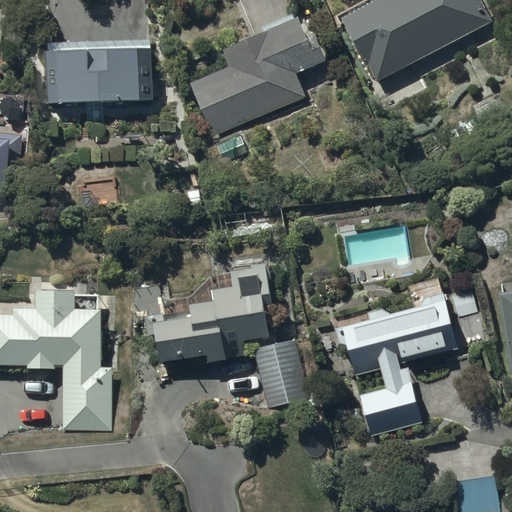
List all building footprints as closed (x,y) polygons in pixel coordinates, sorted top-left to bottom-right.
[(386,0),(344,21),(378,85),(492,25),(479,0),(386,0)] [(232,71),(192,87),(213,139),(307,100),(297,77),(329,64),(318,38),(308,42),(301,24),(296,26),(293,19),(263,31),(266,40),(226,56),(232,71)] [(153,41),(47,43),(48,109),(154,107),(153,41)] [(0,199),(6,201),(8,183),(20,184),(23,138),(0,135),(0,199)] [(162,367),(209,359),(209,365),(249,358),(247,345),(272,341),(267,311),(275,310),(271,284),(273,283),(270,269),(232,276),(235,292),(214,296),(216,308),(192,312),(194,324),(156,330),(162,367)] [(476,292),(455,297),(460,319),(481,314),(476,292)] [(103,371),(103,315),(77,316),(77,296),(37,297),(38,316),(16,316),(16,320),(0,320),(0,369),(28,369),(28,373),(57,373),(57,369),(64,369),(64,430),(113,430),(113,371),(103,371)] [(511,296),(501,298),(511,375),(511,374),(511,296)] [(350,353),(356,378),(382,371),(387,392),(360,399),(370,437),(423,424),(410,371),(404,372),(402,366),(458,351),(445,298),(422,304),(424,311),(391,319),(388,310),(368,315),(371,325),(335,334),(341,356),(350,353)] [(296,344),(255,353),(268,411),(309,402),(296,344)] [(499,511),(492,477),(446,486),(451,511),(499,511)]
